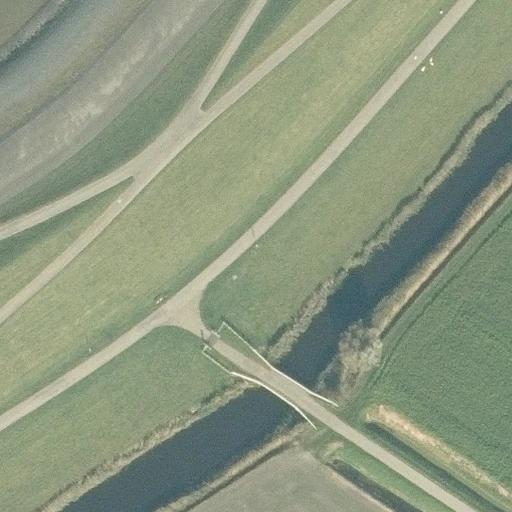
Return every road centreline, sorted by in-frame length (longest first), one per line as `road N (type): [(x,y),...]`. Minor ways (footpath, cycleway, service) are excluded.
road 1 (unclassified): [(169,312),(244,245),(466,0)]
road 2 (unclassified): [(458,511),(169,312)]
road 3 (unclassified): [(0,316),(174,145)]
road 4 (unclassified): [(346,0),(174,145)]
road 5 (unclassified): [(0,421),(169,312)]
road 6 (unclassified): [(174,145),(0,236)]
road 7 (unclassified): [(174,145),(258,0)]
